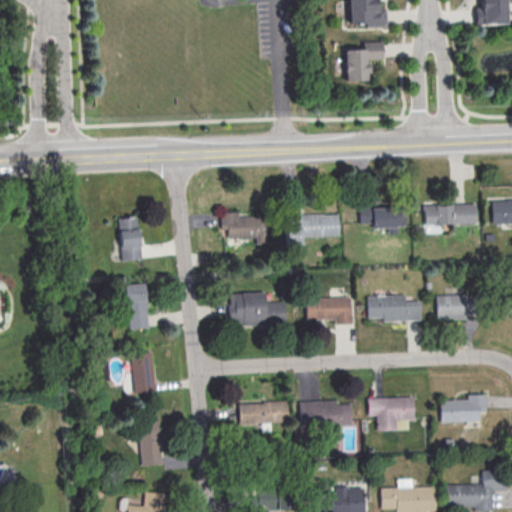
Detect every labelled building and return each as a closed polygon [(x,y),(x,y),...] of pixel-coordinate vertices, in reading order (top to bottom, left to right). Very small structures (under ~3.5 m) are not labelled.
[(346,0),(347,25),(364,24),(364,27),(384,27),(383,9),(375,9),(375,0),(346,0)] [(504,0),(505,25),(473,26),(473,8),(478,8),(478,0),(504,0)] [(361,43),(380,42),(380,60),(364,60),(364,63),(367,63),(367,73),(364,73),(364,81),(343,82),(343,51),(361,50),(361,43)] [(489,202),(511,201),(511,224),(490,225),(489,202)] [(422,206),(473,204),(474,224),(423,226),(422,206)] [(356,207),(402,205),(404,228),(370,229),(370,224),(357,225),(356,207)] [(283,210),(298,209),(299,216),(336,214),(337,236),(284,238),(283,210)] [(218,214),(235,213),(235,217),(264,216),(265,238),(225,240),(225,230),(219,230),(218,214)] [(115,220),(136,218),(140,260),(119,262),(115,220)] [(123,288),(143,286),(147,328),(127,330),(123,288)] [(228,294),(263,292),(264,302),(283,301),(284,324),(242,326),(242,323),(228,324),(226,304),(228,304),(228,294)] [(365,297),(403,295),(404,302),(419,302),(420,321),(382,322),(382,318),(365,318),(365,297)] [(433,296),(463,295),(463,296),(478,295),(479,313),(463,314),(464,319),(435,320),(433,296)] [(304,299),(348,297),(348,307),(350,307),(351,325),(333,325),(333,320),(304,321),(304,299)] [(128,354),(149,352),(153,394),(133,396),(128,354)] [(438,401),(439,423),(478,421),(477,413),(484,412),(484,395),(466,395),(466,400),(438,401)] [(365,399),(411,397),(412,420),(394,420),(395,431),(375,432),(374,416),(366,417),(365,399)] [(262,402),(285,401),(286,423),(237,425),(237,405),(262,404),(262,402)] [(297,402),(298,436),(314,436),(314,428),(323,427),(323,433),(334,433),(334,426),(350,426),(349,405),(334,405),(334,401),(297,402)] [(135,423),(156,421),(160,464),(140,466),(135,423)] [(444,486),(480,485),(480,471),(491,471),(492,474),(504,474),(504,491),(492,491),(492,495),(490,495),(490,511),(473,511),(473,507),(445,507),(444,486)] [(377,489),(433,487),(434,511),(394,511),(394,509),(378,509),(377,489)] [(249,511),(249,499),(256,499),(255,489),(296,488),(296,511),(249,511)] [(143,492),(163,494),(161,511),(125,511),(126,504),(142,506),(143,492)] [(306,511),(306,493),(362,492),(362,511),(306,511)]
